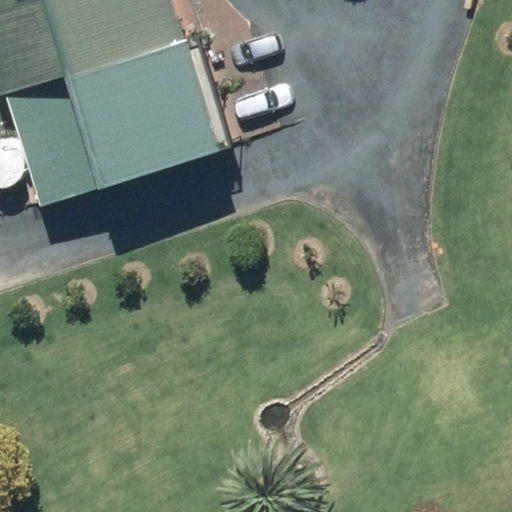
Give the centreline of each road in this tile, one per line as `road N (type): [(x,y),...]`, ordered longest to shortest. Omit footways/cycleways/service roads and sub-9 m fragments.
road 1 (track): [(0,181),(280,109),(318,64)]
road 2 (track): [(404,0),(397,22),(367,52),(318,64),(267,0)]
